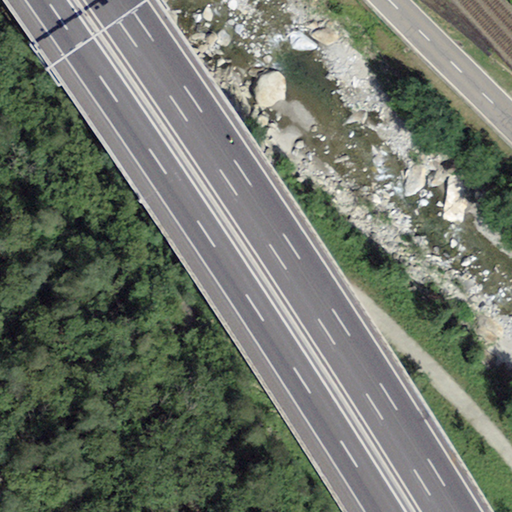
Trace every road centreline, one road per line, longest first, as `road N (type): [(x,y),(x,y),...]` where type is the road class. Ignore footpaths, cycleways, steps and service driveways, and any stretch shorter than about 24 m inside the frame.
road 1 (motorway): [(444,511),(104,0)]
road 2 (motorway): [(44,0),(373,511)]
road 3 (primary): [(511,123),(388,0)]
